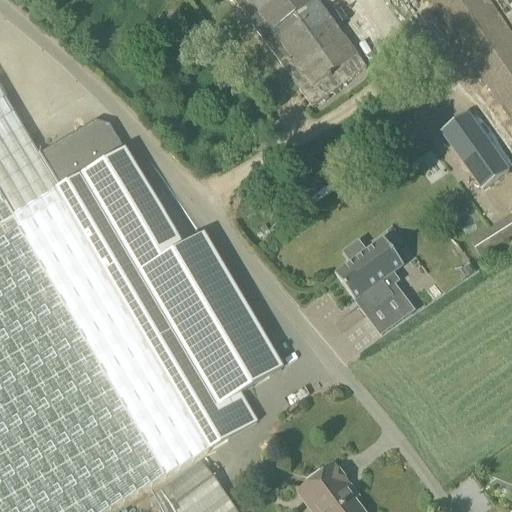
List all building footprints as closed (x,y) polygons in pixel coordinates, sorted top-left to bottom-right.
[(233,0),(314,110),(368,71),(318,2),(320,0),(233,0)] [(511,37),(487,0),(434,0),(431,2),(511,123),(511,37)] [(281,373),(202,237),(181,250),(141,182),(134,170),(124,154),(108,127),(95,124),(38,157),(0,92),(0,511),(107,511),(156,483),(166,478),(177,472),(197,459),(255,426),(239,398),(281,373)] [(466,113),(440,132),(483,190),(508,171),(466,113)] [(168,204),(160,211),(178,230),(185,224),(168,204)] [(511,213),(468,241),(479,259),(511,237),(511,213)] [(353,265),(336,278),(356,304),(360,301),(372,317),(396,300),(384,284),(405,268),(385,241),(367,255),(370,259),(356,270),(353,265)] [(233,511),(200,464),(180,477),(177,472),(166,478),(169,485),(160,491),(172,511),(233,511)] [(361,511),(345,490),(349,487),(335,469),(303,493),(317,511),(361,511)]
